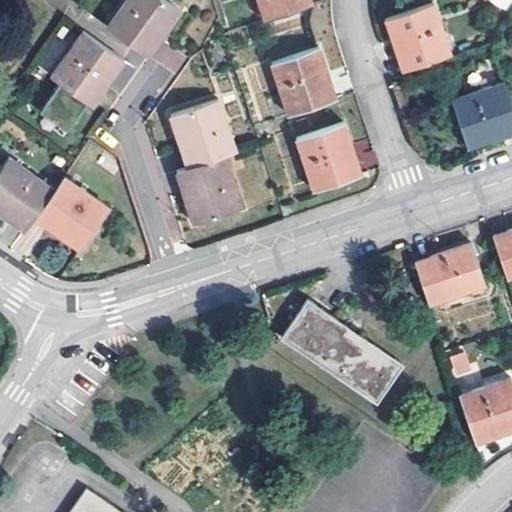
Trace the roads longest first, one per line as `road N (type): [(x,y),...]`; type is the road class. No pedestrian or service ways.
road 1 (residential): [(177,288),(418,208)]
road 2 (residential): [(177,288),(123,126),(164,71)]
road 3 (residential): [(418,208),(353,0)]
road 4 (residential): [(0,417),(60,312)]
road 5 (residential): [(60,312),(111,309),(177,288)]
